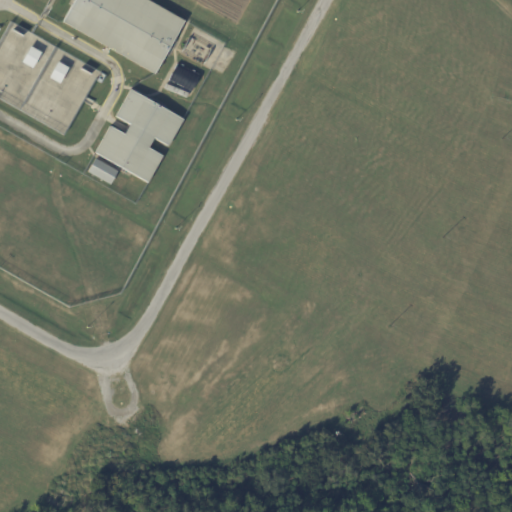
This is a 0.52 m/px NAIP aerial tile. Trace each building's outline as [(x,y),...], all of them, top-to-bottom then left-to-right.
[(175,37),(154,75),(62,23),(74,0),(145,0),(184,22),(175,37)] [(30,47),(40,54),(31,69),(20,63),(30,47)] [(57,63),(68,69),(59,85),(48,79),(57,63)] [(180,66),(199,75),(191,92),(168,80),(176,63),(180,66)] [(146,100),(183,120),(168,148),(154,140),(148,150),(162,157),(147,184),(94,155),(109,127),(124,136),(129,126),(115,118),(130,91),(146,100)] [(112,170),(117,173),(109,186),(86,173),(94,159),(112,170)]
